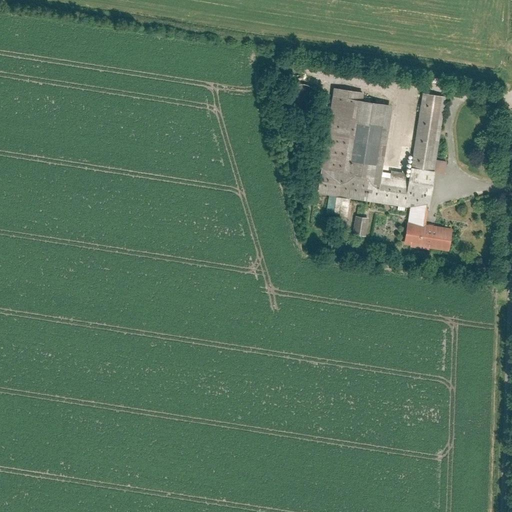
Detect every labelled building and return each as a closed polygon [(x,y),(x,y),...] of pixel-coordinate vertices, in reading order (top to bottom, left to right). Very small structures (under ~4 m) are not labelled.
[(434,172),(434,170),(410,166),(409,173),(391,170),(390,172),(382,171),(392,104),(362,99),(363,92),(333,87),(316,192),(409,207),(428,210),(434,172)] [(446,96),(422,92),(410,166),(434,170),(436,159),(446,96)] [(446,161),(436,159),(434,170),(434,172),(444,174),(446,161)] [(333,195),(332,201),(327,200),(324,212),(346,216),(349,198),(333,195)] [(449,251),(452,227),(426,223),(428,210),(409,207),(403,243),(409,244),(409,246),(428,249),(428,248),(449,251)] [(368,217),(354,215),(352,234),(365,236),(368,217)]
